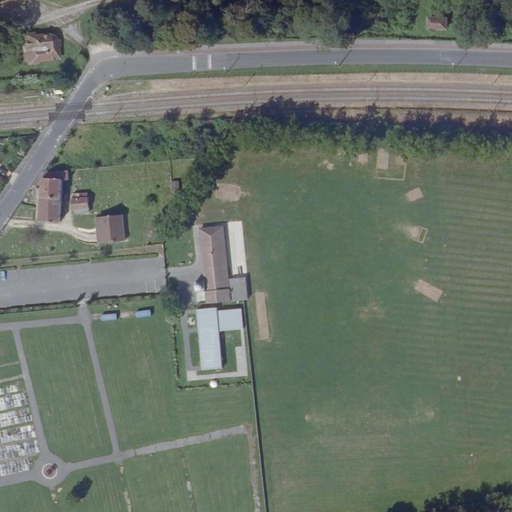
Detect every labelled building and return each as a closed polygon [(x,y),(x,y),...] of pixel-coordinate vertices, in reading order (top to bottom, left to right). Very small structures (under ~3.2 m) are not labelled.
[(442,29),(441,13),(420,12),(422,29),(442,29)] [(59,41),(58,31),(36,32),(38,66),(55,65),(54,56),(67,55),(67,41),(59,41)] [(70,173),(47,175),(46,179),(43,224),(63,225),(65,184),(72,183),(70,173)] [(90,200),(74,201),(75,212),(91,210),(90,200)] [(107,243),(130,241),(127,215),(104,217),(107,243)] [(208,304),(231,302),(229,279),(223,226),(200,229),(205,282),(201,282),(195,283),(196,293),(207,291),(208,304)] [(247,300),(245,278),(229,279),(231,302),(247,300)] [(199,329),(203,369),(223,367),(218,322),(220,322),(220,329),(243,327),(241,308),(218,310),(219,318),(217,318),(216,307),(197,309),(197,312),(199,329)]
